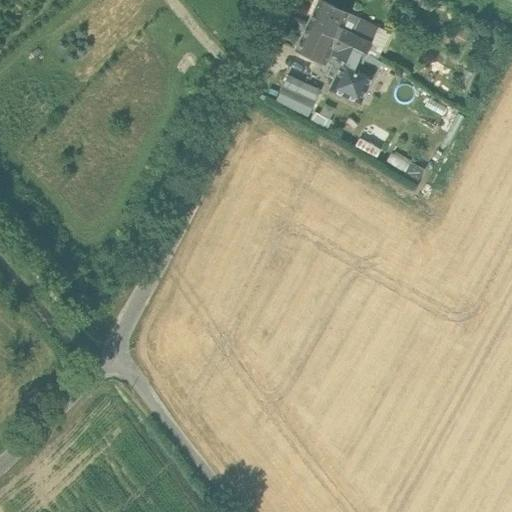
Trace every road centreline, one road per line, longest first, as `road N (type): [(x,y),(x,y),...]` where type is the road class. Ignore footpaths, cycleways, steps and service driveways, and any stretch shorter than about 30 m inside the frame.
road 1 (unclassified): [(287,0),(112,353)]
road 2 (unclassified): [(112,353),(242,511)]
road 3 (unknown): [(0,218),(112,353)]
road 4 (unclassified): [(112,353),(0,462)]
